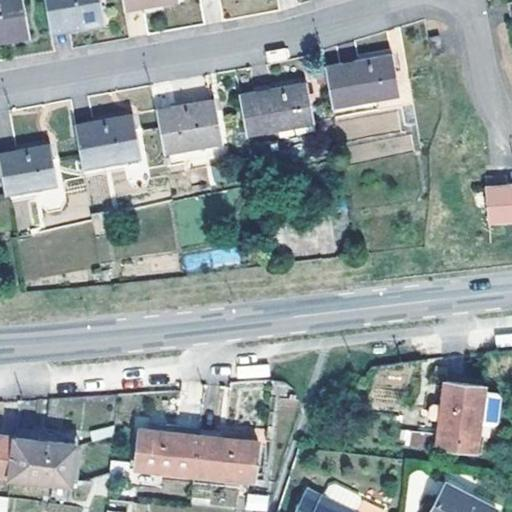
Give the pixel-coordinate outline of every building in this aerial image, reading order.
[(26,0),(0,0),(0,28),(5,28),(8,39),(33,34),(26,0)] [(46,0),(50,19),(78,14),(81,25),(106,21),(101,0),(46,0)] [(50,19),(52,31),(81,25),(78,14),(50,19)] [(438,25),(427,27),(428,36),(439,36),(438,25)] [(439,36),(428,36),(428,51),(440,50),(439,36)] [(332,64),(338,104),(406,91),(398,51),(332,64)] [(313,80),(247,92),(254,131),(321,120),(313,80)] [(164,109),(172,151),(229,141),(221,98),(164,109)] [(140,113),(82,123),(91,166),(147,155),(140,113)] [(8,173),(12,193),(65,182),(57,143),(5,152),(8,173)] [(511,184),(507,185),(506,177),(486,178),(491,223),(511,220),(511,184)] [(438,449),(476,453),(484,387),(448,381),(444,405),(435,403),(432,404),(430,416),(433,417),(442,419),(438,449)] [(141,467),(197,474),(202,433),(146,428),(141,467)] [(0,474),(14,476),(19,435),(0,433),(0,474)] [(202,433),(197,474),(256,480),(261,440),(202,433)] [(19,435),(14,476),(73,483),(79,442),(19,435)] [(329,482),(323,495),(356,510),(361,498),(359,492),(334,480),(329,482)] [(431,511),(497,511),(447,484),(431,511)] [(360,511),(356,510),(323,495),(308,488),(296,511),(360,511)] [(267,511),(268,496),(248,493),(246,508),(267,511)] [(0,496),(0,511),(5,511),(8,497),(0,496)]
